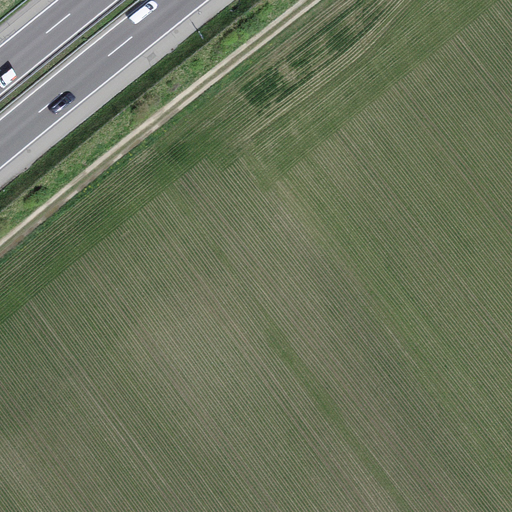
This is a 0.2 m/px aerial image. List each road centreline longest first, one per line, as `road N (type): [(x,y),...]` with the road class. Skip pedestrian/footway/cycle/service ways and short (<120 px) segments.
road 1 (track): [(0,248),(311,0)]
road 2 (motorway): [(0,144),(177,0)]
